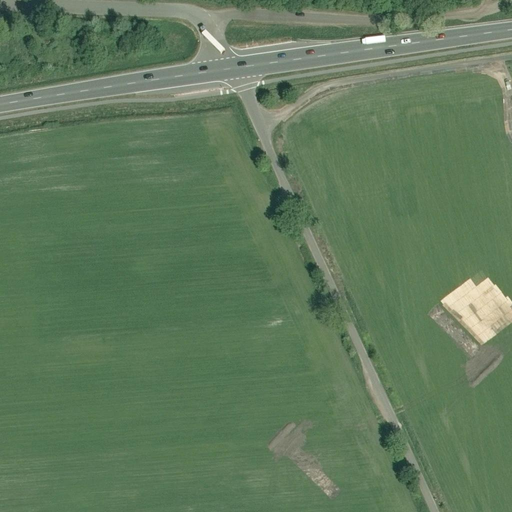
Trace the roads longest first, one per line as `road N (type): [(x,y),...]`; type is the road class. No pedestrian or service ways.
road 1 (unclassified): [(234,68),(434,511)]
road 2 (primary): [(511,31),(234,68)]
road 3 (unclassified): [(234,68),(191,14),(0,6)]
road 4 (primary): [(234,68),(0,104)]
